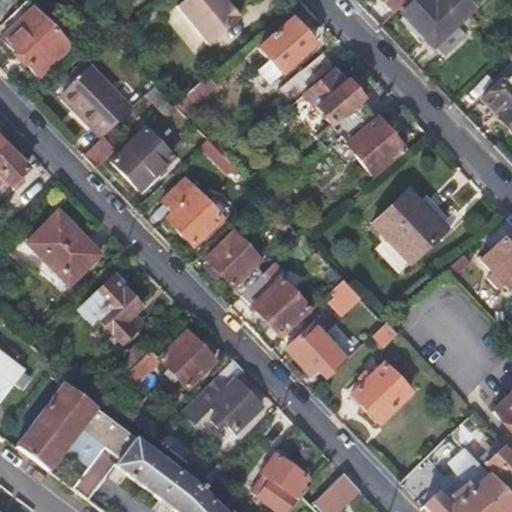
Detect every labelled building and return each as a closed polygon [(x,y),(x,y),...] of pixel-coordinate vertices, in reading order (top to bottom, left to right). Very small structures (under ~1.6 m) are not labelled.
[(225,4),(221,0),(183,0),(175,7),(207,45),(238,20),(225,4)] [(384,0),(383,1),(394,13),(398,10),(408,0),(384,0)] [(408,0),(398,10),(404,16),(414,28),(409,33),(413,38),(418,33),(443,60),(469,35),(458,24),(473,9),(464,0),(439,0),(437,2),(434,0),(408,0)] [(69,50),(32,10),(23,18),(17,11),(0,27),(0,32),(4,36),(0,39),(0,40),(37,80),(69,50)] [(398,21),(409,33),(414,28),(404,16),(398,21)] [(269,62),(280,75),(309,51),(300,41),(305,37),(291,21),(257,49),(269,62)] [(275,93),(285,105),(332,67),(322,55),(275,93)] [(274,80),(280,75),(269,62),(263,67),(274,80)] [(95,128),(103,136),(109,131),(129,111),(88,69),(63,94),(79,112),(74,116),(91,133),(95,128)] [(368,112),(334,71),(305,96),(329,125),(315,137),(324,149),(338,137),(368,112)] [(511,75),(510,72),(502,80),(499,77),(493,82),(496,85),(482,100),(497,116),(496,117),(511,135),(511,75)] [(215,88),(206,78),(171,107),(174,111),(180,116),(215,88)] [(165,118),(174,111),(171,107),(152,88),(143,96),(165,118)] [(58,100),(74,116),(79,112),(63,94),(58,100)] [(402,152),(368,112),(338,137),(370,176),(402,152)] [(91,133),(99,141),(103,136),(95,128),(91,133)] [(172,160),(143,130),(108,163),(137,194),(147,185),(150,188),(165,173),(162,170),(172,160)] [(117,138),(109,131),(103,136),(99,141),(81,158),(92,169),(110,151),(108,148),(117,138)] [(229,177),(234,172),(229,168),(220,158),(205,143),(196,151),(218,174),(223,170),(229,177)] [(27,169),(2,144),(0,146),(0,185),(3,183),(14,193),(22,185),(17,180),(27,169)] [(221,223),(181,181),(156,204),(167,216),(163,220),(189,246),(199,236),(202,240),(221,223)] [(290,192),(282,183),(265,196),(273,205),(290,192)] [(417,206),(404,192),(371,225),(408,264),(431,241),(436,246),(450,231),(422,201),(417,206)] [(0,239),(15,224),(3,211),(0,213),(0,239)] [(56,214),(24,247),(66,289),(98,256),(56,214)] [(238,298),(260,277),(254,271),(260,264),(229,233),(201,259),(206,265),(213,272),(208,278),(211,281),(214,284),(219,279),(238,298)] [(16,243),(9,236),(3,243),(9,249),(16,243)] [(511,287),(511,251),(500,239),(477,262),(506,293),(511,287)] [(316,270),(333,289),(341,282),(323,264),(316,270)] [(201,270),(208,278),(213,272),(206,265),(201,270)] [(406,315),(450,275),(445,270),(401,308),(406,315)] [(269,287),(260,277),(238,298),(277,339),(306,310),(277,279),(269,287)] [(141,310),(112,280),(95,297),(91,293),(73,312),(87,328),(96,320),(100,315),(126,341),(141,326),(133,317),(141,310)] [(342,317),(359,301),(341,282),(333,289),(328,294),(334,300),(330,304),(342,317)] [(381,350),(394,337),(382,324),(369,337),(381,350)] [(316,370),(325,380),(346,360),(312,326),(284,352),(308,377),(316,370)] [(156,360),(148,352),(136,363),(111,388),(98,401),(151,441),(159,432),(119,402),(158,363),(165,370),(161,375),(170,384),(175,380),(186,391),(214,363),(185,331),(156,360)] [(0,401),(13,384),(21,374),(0,358),(0,401)] [(106,384),(111,388),(136,363),(132,359),(106,384)] [(242,373),(231,361),(178,414),(192,427),(207,410),(212,414),(205,422),(217,433),(223,427),(234,437),(263,408),(247,393),(234,379),(242,373)] [(408,393),(379,364),(366,377),(362,372),(355,380),(359,385),(349,395),(376,423),(408,393)] [(21,374),(13,384),(21,390),(29,380),(21,374)] [(61,384),(13,447),(48,474),(81,431),(102,447),(96,455),(171,511),(222,511),(196,485),(61,384)] [(511,390),(490,411),(511,434),(511,390)] [(409,494),(458,446),(447,434),(398,483),(409,494)] [(480,461),(511,494),(511,458),(502,448),(488,461),(485,457),(480,461)] [(451,511),(434,493),(421,506),(426,511),(509,511),(511,510),(511,501),(462,450),(447,465),(467,486),(452,500),(458,506),(452,511),(451,511)] [(283,511),(294,497),(298,500),(300,498),(304,493),(298,489),(306,478),(275,456),(251,489),(258,494),(256,497),(276,511),(283,511)] [(89,496),(103,469),(90,462),(75,489),(89,496)] [(222,474),(216,467),(203,479),(210,485),(222,474)] [(315,511),(336,511),(358,491),(341,475),(309,507),(315,511)]
